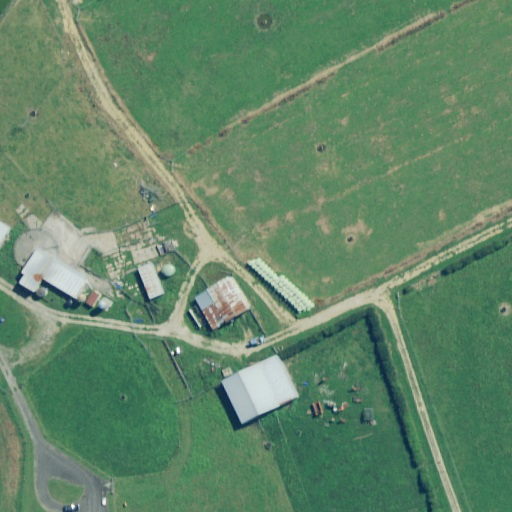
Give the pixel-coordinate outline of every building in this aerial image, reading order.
[(0,245),(10,229),(0,222),(0,245)] [(87,280),(38,250),(19,283),(35,293),(43,279),(76,299),(87,280)] [(164,295),(151,264),(138,269),(151,300),(164,295)] [(249,310),(230,278),(195,299),(215,331),(249,310)] [(297,399),(277,357),(222,382),(242,424),(297,399)]
